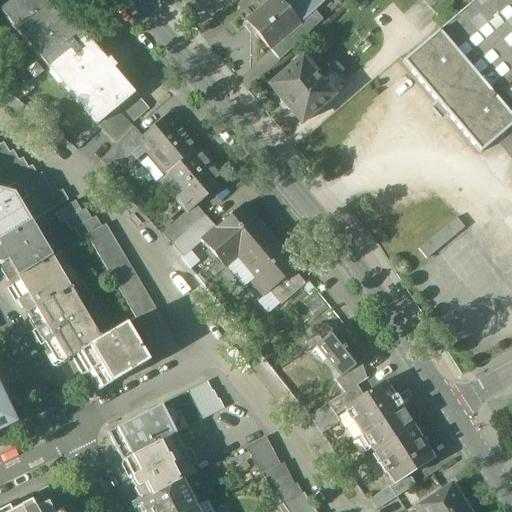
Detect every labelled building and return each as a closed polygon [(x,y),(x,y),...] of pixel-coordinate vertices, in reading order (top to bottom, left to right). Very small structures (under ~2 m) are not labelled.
[(57,6),(52,0),(13,0),(0,11),(0,14),(47,70),(85,38),(64,14),(66,12),(60,4),(57,6)] [(278,0),(272,0),(245,23),(268,50),(299,24),(278,0)] [(511,0),(474,0),(402,62),(479,153),(511,125),(511,0)] [(420,0),(437,17),(454,0),(420,0)] [(105,63),(85,38),(47,70),(96,127),(133,95),(112,71),(115,69),(108,61),(105,63)] [(312,71),(301,58),(268,87),(279,100),(279,101),(288,112),(289,111),(300,125),(334,96),(322,82),(325,80),(316,68),(312,71)] [(133,129),(118,115),(99,130),(116,147),(133,129)] [(196,150),(167,116),(141,139),(137,142),(139,144),(149,157),(145,161),(144,171),(156,185),(165,176),(194,150),(196,150)] [(116,147),(100,164),(109,173),(125,160),(123,157),(139,144),(137,142),(141,139),(133,129),(116,147)] [(0,191),(4,193),(5,192),(15,185),(18,189),(20,188),(41,175),(37,177),(31,167),(28,169),(22,160),(18,162),(12,152),(9,154),(3,144),(0,145),(0,191)] [(223,183),(194,150),(165,176),(166,177),(160,182),(188,214),(195,207),(223,183)] [(41,175),(20,188),(26,198),(32,195),(33,196),(48,187),(41,175)] [(48,187),(33,196),(32,195),(26,198),(18,203),(30,224),(68,202),(62,192),(58,194),(52,184),(48,187)] [(0,191),(0,241),(30,224),(18,203),(13,195),(4,193),(0,191)] [(75,202),(54,215),(60,225),(64,222),(81,212),(75,202)] [(297,269),(244,206),(215,229),(201,242),(223,269),(237,257),(256,279),(251,283),(263,298),(269,293),(289,277),(297,269)] [(171,247),(205,218),(195,207),(188,214),(160,236),(171,247)] [(81,212),(64,222),(70,233),(74,230),(91,220),(85,210),(81,212)] [(91,220),(74,230),(80,240),(86,237),(101,228),(95,218),(91,220)] [(205,218),(171,247),(183,256),(194,242),(198,238),(201,242),(215,229),(205,218)] [(427,260),(465,228),(457,218),(418,249),(427,260)] [(30,224),(0,241),(0,265),(2,266),(0,270),(0,271),(7,284),(50,258),(30,224)] [(101,228),(86,237),(104,268),(123,257),(105,226),(101,228)] [(154,309),(124,257),(123,257),(104,268),(135,320),(154,309)] [(50,258),(7,284),(26,315),(69,289),(50,258)] [(289,277),(269,293),(280,306),(303,286),(298,280),(294,284),(289,277)] [(112,334),(80,282),(69,289),(99,341),(112,334)] [(69,289),(26,315),(36,332),(42,333),(45,339),(43,345),(55,364),(59,365),(70,358),(99,341),(69,289)] [(177,346),(154,309),(135,320),(158,357),(177,346)] [(99,341),(70,358),(92,396),(147,364),(125,326),(112,334),(99,341)] [(341,327),(316,347),(340,377),(341,378),(355,367),(366,358),(341,327)] [(355,367),(341,378),(340,377),(334,383),(343,394),(355,387),(366,380),(355,367)] [(206,383),(186,393),(201,422),(223,410),(218,401),(217,401),(212,392),(211,393),(206,383)] [(393,397),(383,383),(362,397),(343,409),(344,411),(372,454),(413,428),(400,408),(401,406),(395,397),(393,397)] [(343,394),(326,406),(334,418),(344,411),(343,409),(362,397),(355,387),(343,394)] [(0,433),(15,426),(0,395),(0,433)] [(161,407),(107,434),(121,462),(175,435),(161,407)] [(413,428),(372,454),(393,485),(393,487),(409,477),(434,460),(413,428)] [(175,435),(121,462),(141,502),(180,482),(195,474),(175,435)] [(265,439),(245,449),(259,477),(260,476),(280,466),(265,439)] [(280,466),(260,476),(272,497),(274,496),(293,486),(283,465),(280,466)] [(409,477),(393,487),(393,485),(388,489),(395,499),(415,486),(409,477)] [(141,502),(132,506),(135,511),(189,511),(192,511),(195,509),(180,482),(141,502)] [(293,486),(274,496),(281,506),(281,505),(302,495),(296,485),(293,486)] [(466,511),(450,486),(416,509),(418,511),(466,511)] [(388,489),(369,501),(376,511),(385,505),(395,499),(388,489)] [(302,495),(281,505),(285,511),(314,511),(303,494),(302,495)] [(398,501),(385,505),(379,509),(380,511),(399,511),(403,511),(398,501)]
